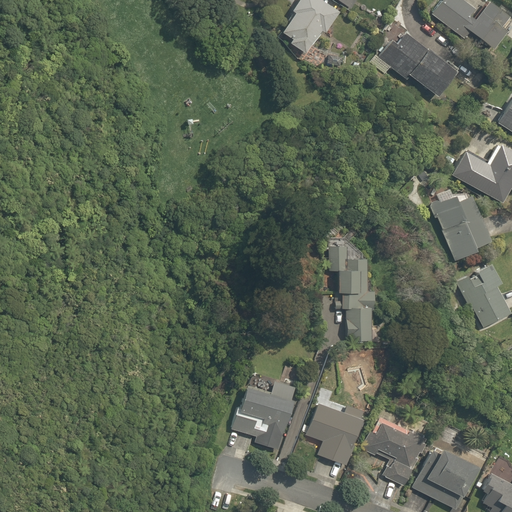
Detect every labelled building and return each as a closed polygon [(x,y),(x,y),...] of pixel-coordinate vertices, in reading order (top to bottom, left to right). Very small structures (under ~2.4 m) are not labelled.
[(286,41),(302,51),(317,27),(321,29),(322,30),(333,13),(312,0),(294,0),(289,9),(291,10),(279,29),(289,36),(286,41)] [(472,9),(460,0),(440,0),(429,14),(461,39),(466,31),(489,49),(504,30),(499,26),(507,16),(486,0),(471,20),(466,16),(472,9)] [(407,73),(435,94),(453,70),(403,33),(395,44),(389,39),(377,55),(405,76),(407,73)] [(341,57),(327,54),(325,64),(339,67),(341,57)] [(360,71),(361,65),(353,62),(351,68),(360,71)] [(511,94),(494,122),(511,133),(511,94)] [(462,151),(449,174),(499,202),(511,178),(511,151),(497,143),(486,164),(462,151)] [(449,166),(453,160),(446,155),(442,162),(449,166)] [(454,201),(446,189),(434,194),(436,199),(429,202),(428,207),(433,218),(435,217),(441,230),(440,230),(453,260),(474,252),(473,247),(488,240),(469,195),(454,201)] [(363,289),(361,257),(358,257),(357,253),(343,237),(325,238),(326,271),(334,270),(335,291),(332,291),(333,310),(343,309),(344,340),(368,339),(367,309),(371,309),(370,289),(363,289)] [(470,306),(480,326),(505,313),(505,312),(491,286),(495,284),(486,266),(455,282),(467,307),(470,306)] [(291,361),(285,378),(295,381),(301,365),(291,361)] [(289,400),(243,386),(236,407),(229,427),(254,435),(253,440),(276,448),(285,419),(283,418),(289,400)] [(316,454),(344,462),(359,410),(344,406),(343,406),(341,412),(313,403),(313,404),(303,436),(320,441),(316,454)] [(379,473),(401,484),(424,438),(376,414),(375,416),(356,454),(363,457),(365,451),(385,461),(379,473)] [(428,449),(410,486),(453,508),(474,465),(435,445),(432,451),(428,449)] [(511,511),(511,486),(490,473),(480,489),(484,491),(478,499),(487,504),(484,510),(487,511),(511,511)]
